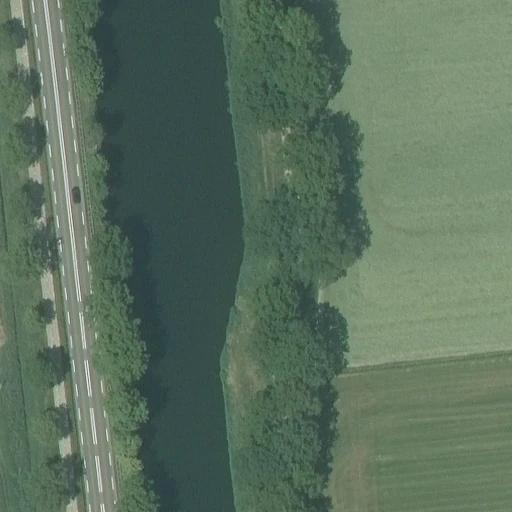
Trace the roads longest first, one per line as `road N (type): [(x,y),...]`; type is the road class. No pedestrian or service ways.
road 1 (primary): [(109,511),(43,0)]
road 2 (track): [(283,511),(276,359),(296,280),(273,0)]
